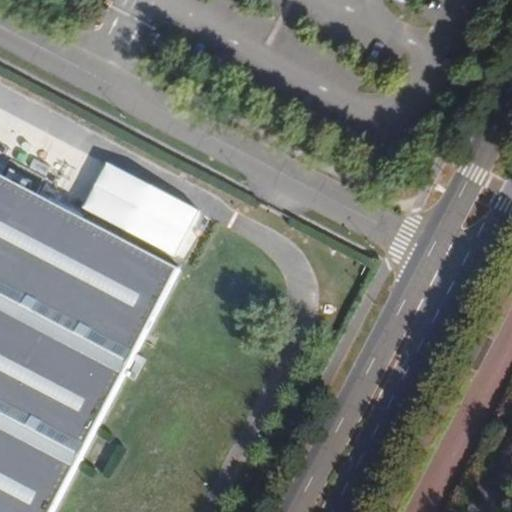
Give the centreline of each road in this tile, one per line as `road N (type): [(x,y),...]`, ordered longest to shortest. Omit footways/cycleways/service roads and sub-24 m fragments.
road 1 (unknown): [(0,110),(263,245),(289,269),(298,305),(272,404),(210,511)]
road 2 (primary): [(511,105),(298,511)]
road 3 (primary): [(354,511),(511,219)]
